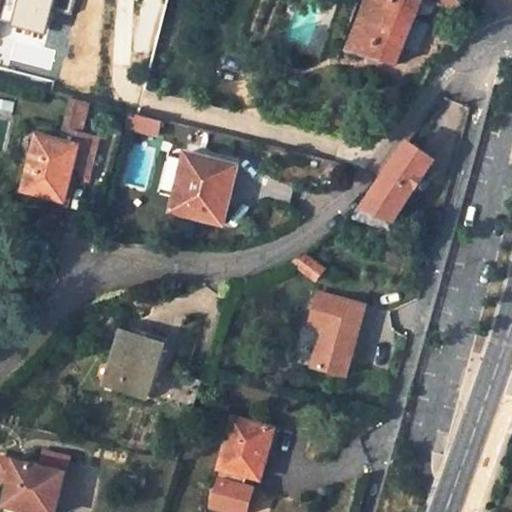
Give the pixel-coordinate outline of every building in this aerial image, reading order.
[(368,0),(348,50),(396,63),(422,0),(368,0)] [(83,133),(90,104),(70,99),(63,128),(83,133)] [(160,120),(129,112),(125,126),(156,134),(160,120)] [(357,121),(337,115),(333,124),(353,130),(357,121)] [(80,145),(38,135),(23,190),(65,200),(80,145)] [(394,219),(396,220),(435,159),(408,141),(361,209),(394,219)] [(238,166),(188,154),(173,211),(224,223),(238,166)] [(391,230),(394,219),(361,209),(351,218),(391,230)] [(327,269),(306,253),(292,261),(318,279),(327,269)] [(346,375),(365,304),(318,291),(309,325),(325,330),(323,337),(320,336),(312,365),(346,375)] [(162,342),(122,330),(106,384),(193,410),(203,380),(155,365),(162,342)] [(275,428),(232,418),(218,468),(232,471),(230,481),(220,479),(214,506),(235,511),(248,511),(255,488),(246,485),(248,475),(261,478),(275,428)] [(68,458),(43,452),(40,467),(65,473),(68,458)] [(36,511),(56,511),(65,473),(40,467),(0,457),(0,479),(10,482),(5,505),(36,511)]
